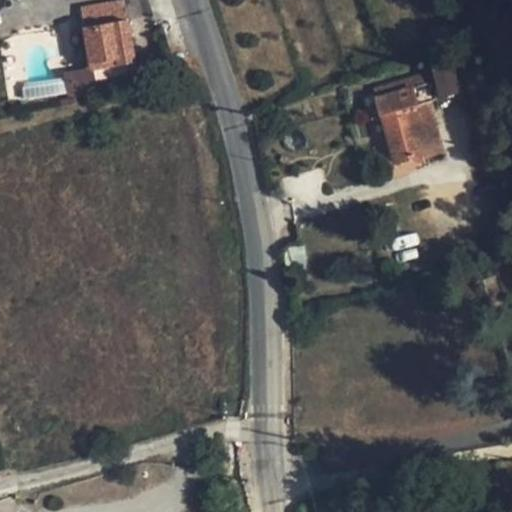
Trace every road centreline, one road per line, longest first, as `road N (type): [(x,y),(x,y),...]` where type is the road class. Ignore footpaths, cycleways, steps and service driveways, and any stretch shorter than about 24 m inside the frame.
road 1 (unclassified): [(275,511),(257,232),(193,0)]
road 2 (track): [(0,489),(106,467),(225,428),(265,429)]
